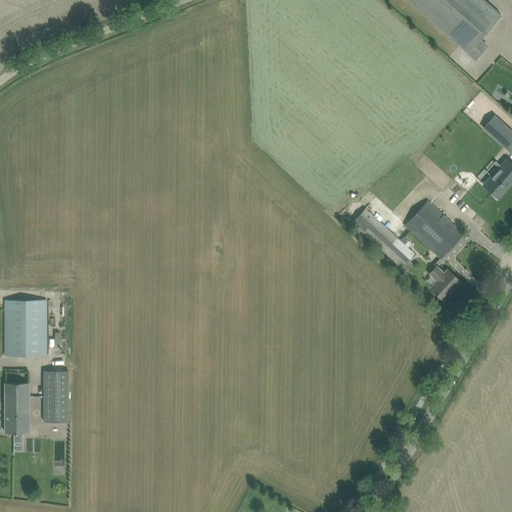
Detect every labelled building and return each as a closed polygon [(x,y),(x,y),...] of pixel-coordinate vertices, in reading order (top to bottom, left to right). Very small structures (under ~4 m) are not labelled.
[(501,15),(484,0),(408,0),(475,59),(487,46),(480,39),(501,15)] [(511,132),(494,116),(484,127),(501,142),(502,140),(509,146),(508,148),(511,152),(511,132)] [(511,165),(505,159),(483,183),(491,191),(491,192),(496,196),(511,178),(511,165)] [(440,257),(463,233),(428,200),(405,224),(440,257)] [(351,223),(401,268),(406,272),(413,264),(408,260),(414,253),(407,247),(411,243),(404,237),(400,240),(365,208),(351,223)] [(431,288),(436,293),(443,300),(460,281),(448,270),(444,274),(436,267),(430,273),(438,280),(431,288)] [(46,300),(15,300),(5,300),(5,355),(46,355),(46,300)] [(44,371),(44,421),(68,421),(68,371),(44,371)] [(29,382),(15,382),(5,382),(5,432),(14,432),(14,437),(13,437),(13,439),(23,439),(23,432),(29,432),(29,382)]
